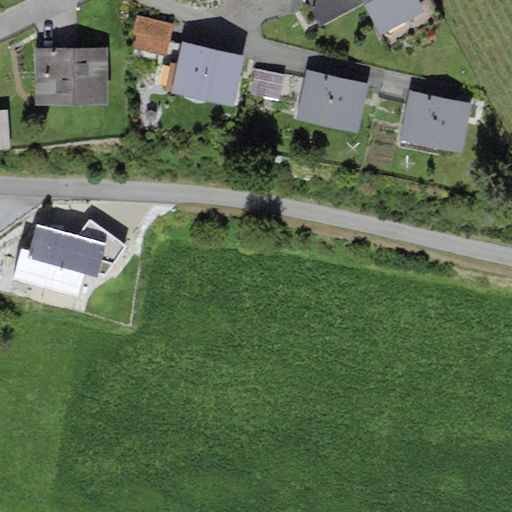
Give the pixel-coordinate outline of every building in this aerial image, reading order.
[(303,0),(318,27),(363,4),(379,33),(425,8),(420,0),(303,0)] [(172,23),(135,16),(131,34),(135,35),(133,48),(167,54),(172,23)] [(208,47),(180,42),(171,92),(232,104),(242,53),(208,47)] [(58,49),(34,50),(35,104),(106,103),(105,49),(58,49)] [(303,78),(254,68),(249,92),(298,101),(303,78)] [(332,75),(305,69),(303,78),(298,101),(294,118),(356,132),(367,83),(332,75)] [(435,95),(408,90),(399,136),(463,148),(472,102),(435,95)] [(89,219),(77,235),(56,229),(36,222),(28,248),(22,246),(12,276),(77,296),(84,273),(97,277),(98,273),(104,275),(125,245),(89,219)]
